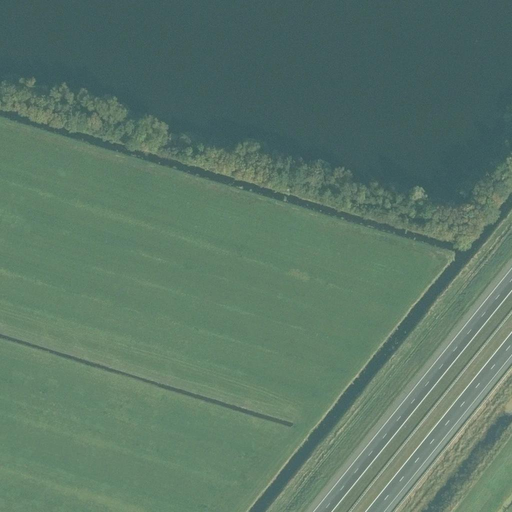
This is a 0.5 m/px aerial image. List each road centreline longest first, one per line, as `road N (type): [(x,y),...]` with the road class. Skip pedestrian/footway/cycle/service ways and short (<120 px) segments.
road 1 (motorway): [(511,275),(318,511)]
road 2 (motorway): [(370,511),(511,338)]
